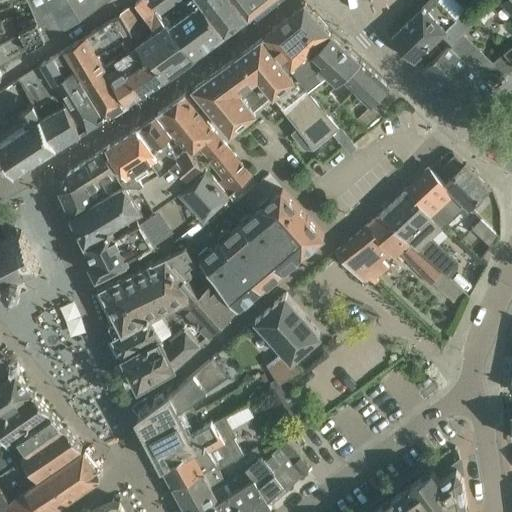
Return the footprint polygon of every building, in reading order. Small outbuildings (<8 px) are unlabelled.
[(29,0),(36,15),(48,37),(64,28),(60,21),(77,12),(70,0),(29,0)] [(70,0),(77,12),(78,11),(88,12),(89,13),(107,0),(70,0)] [(140,42),(148,55),(150,54),(167,76),(196,56),(194,54),(163,12),(154,0),(138,0),(137,1),(149,17),(157,27),(139,39),(140,42)] [(154,0),(163,12),(173,4),(170,0),(154,0)] [(203,0),(178,0),(173,4),(163,12),(194,54),(225,33),(225,32),(226,32),(228,31),(203,0)] [(251,14),(239,0),(203,0),(228,31),(249,15),(251,14)] [(239,0),(251,14),(268,0),(239,0)] [(392,37),(415,60),(429,46),(438,38),(445,44),(453,35),(458,40),(464,33),(464,32),(470,26),(445,1),(442,4),(438,0),(429,0),(423,6),(424,6),(392,37)] [(494,61),(464,33),(458,40),(453,35),(445,44),(447,45),(424,67),(469,109),(493,85),(511,68),(511,0),(508,0),(511,4),(511,44),(504,51),(505,51),(494,61)] [(292,66),(299,76),(309,87),(323,76),(318,70),(322,67),(308,50),(331,29),(306,1),(266,34),(292,66)] [(111,67),(106,58),(102,51),(104,49),(105,49),(107,52),(111,49),(110,46),(135,30),(122,11),(92,30),(65,47),(81,73),(96,98),(107,115),(130,100),(109,68),(111,67)] [(29,47),(48,37),(36,15),(18,25),(29,47)] [(0,20),(0,32),(15,27),(12,17),(0,20)] [(391,86),(333,32),(315,49),(326,60),(322,63),(340,81),(344,78),(372,105),(391,86)] [(0,44),(0,76),(3,75),(0,69),(0,63),(23,50),(15,36),(0,44)] [(232,131),(276,94),(296,76),(276,51),(264,36),(210,75),(211,75),(206,79),(205,78),(195,86),(232,131)] [(130,48),(138,60),(148,55),(140,42),(130,48)] [(41,63),(57,87),(84,128),(107,115),(96,98),(81,73),(65,47),(42,62),(41,63)] [(125,66),(127,65),(138,60),(130,48),(118,55),(125,66)] [(150,54),(148,55),(138,60),(156,83),(167,76),(150,54)] [(117,64),(111,67),(109,68),(130,100),(144,91),(127,65),(125,66),(118,55),(113,58),(117,64)] [(144,91),(156,83),(138,60),(127,65),(144,91)] [(21,76),(35,101),(60,143),(84,128),(57,87),(41,63),(21,76)] [(324,106),(309,87),(299,76),(296,76),(276,94),(300,125),(294,131),(305,145),(314,146),(332,131),(340,124),(324,106)] [(159,112),(188,146),(208,169),(229,194),(250,173),(213,126),(186,92),(159,112)] [(55,146),(60,143),(35,101),(23,109),(30,121),(0,141),(0,145),(2,150),(16,172),(55,146)] [(140,125),(168,164),(174,159),(194,180),(208,169),(188,146),(180,154),(168,138),(173,135),(156,113),(140,125)] [(140,180),(141,182),(161,169),(168,164),(140,125),(104,148),(127,179),(128,182),(140,180)] [(344,145),(351,152),(353,150),(358,145),(355,142),(342,126),(334,133),(344,145)] [(104,148),(87,159),(102,180),(105,178),(112,188),(127,179),(104,148)] [(453,174),(445,181),(456,192),(461,197),(470,207),(490,186),(466,162),(465,162),(455,152),(443,163),(453,174)] [(102,180),(87,159),(69,170),(61,188),(71,213),(112,188),(105,178),(102,180)] [(161,169),(141,182),(147,195),(155,208),(181,190),(194,180),(174,159),(168,164),(161,169)] [(429,169),(409,186),(436,217),(448,207),(456,216),(465,209),(457,200),(461,197),(456,192),(445,181),(431,167),(430,166),(428,168),(429,169)] [(208,169),(194,180),(181,190),(206,217),(229,194),(208,169)] [(139,200),(147,195),(141,182),(140,180),(128,182),(127,179),(112,188),(71,213),(86,242),(114,227),(115,229),(138,216),(155,244),(165,233),(152,213),(146,218),(140,208),(142,207),(139,200)] [(440,225),(436,217),(409,186),(385,207),(433,261),(443,271),(448,277),(458,265),(458,259),(431,235),(440,225)] [(241,304),(256,293),(270,281),(283,270),(297,258),(311,246),(325,235),(304,211),(283,188),(269,200),(255,211),(241,223),(227,235),(213,247),(199,259),(217,279),(220,282),(241,304)] [(432,283),(443,271),(433,261),(385,207),(337,249),(361,276),(365,273),(369,278),(370,278),(375,285),(382,280),(372,267),(390,252),(394,256),(401,251),(432,283)] [(138,216),(115,229),(114,227),(86,242),(95,261),(92,263),(98,276),(131,259),(131,258),(155,244),(138,216)] [(499,233),(482,218),(473,227),(491,244),(499,233)] [(2,241),(0,237),(0,286),(7,282),(10,287),(16,289),(22,286),(24,280),(21,275),(41,265),(23,230),(2,241)] [(110,324),(114,334),(124,354),(162,334),(160,330),(169,323),(183,314),(175,302),(179,300),(199,290),(195,286),(187,278),(202,263),(187,244),(184,247),(103,286),(119,320),(110,324)] [(179,300),(210,334),(241,304),(220,282),(217,279),(209,287),(195,286),(199,290),(179,300)] [(258,316),(256,317),(276,338),(305,314),(288,292),(287,291),(285,292),(286,293),(277,301),(276,300),(268,308),(268,309),(259,317),(258,316)] [(323,333),(305,314),(276,338),(293,358),(323,333)] [(185,324),(173,335),(189,353),(201,342),(185,324)] [(176,364),(189,353),(173,335),(171,336),(173,338),(166,345),(161,335),(162,334),(124,354),(140,386),(177,365),(176,364)] [(285,351),(268,363),(280,382),(302,370),(285,351)] [(139,417),(149,436),(185,420),(197,413),(191,402),(208,391),(229,375),(215,354),(171,393),(139,417)] [(0,415),(36,391),(18,371),(0,383),(0,415)] [(303,430),(314,422),(286,380),(275,386),(303,430)] [(0,423),(10,439),(18,433),(53,410),(36,391),(0,415),(0,423)] [(0,473),(20,459),(68,426),(67,425),(53,410),(18,433),(25,443),(21,446),(17,440),(0,451),(0,473)] [(185,420),(149,436),(164,465),(203,443),(208,451),(224,442),(214,422),(213,419),(204,424),(197,413),(185,420)] [(235,459),(239,457),(244,453),(235,437),(238,435),(226,415),(214,422),(224,442),(208,451),(203,443),(164,465),(175,484),(201,470),(205,467),(206,468),(215,463),(218,468),(220,467),(235,459)] [(84,445),(68,426),(20,459),(26,467),(30,467),(39,478),(67,457),(84,445)] [(280,446),(266,457),(258,445),(244,453),(239,457),(242,462),(239,464),(244,470),(246,468),(254,478),(256,477),(272,502),(304,472),(294,462),(301,456),(287,439),(280,446)] [(85,448),(69,460),(53,472),(69,497),(101,476),(101,468),(100,468),(85,448)] [(294,462),(304,472),(311,466),(301,456),(294,462)] [(200,511),(233,491),(220,467),(218,468),(215,463),(206,468),(205,467),(201,470),(175,484),(189,511),(200,511)] [(455,511),(461,508),(468,503),(464,476),(463,473),(458,465),(440,478),(433,469),(422,476),(411,484),(400,492),(389,500),(378,508),(372,511),(455,511)] [(33,511),(46,511),(69,497),(53,472),(29,489),(28,488),(21,493),(33,511)] [(256,477),(254,478),(233,491),(200,511),(260,511),(262,511),(263,511),(267,509),(267,508),(273,503),(272,502),(256,477)] [(0,511),(33,511),(21,493),(10,501),(1,490),(0,490),(0,511)] [(126,511),(121,501),(119,500),(115,500),(114,500),(91,509),(90,508),(89,509),(88,506),(85,508),(79,511),(126,511)]
